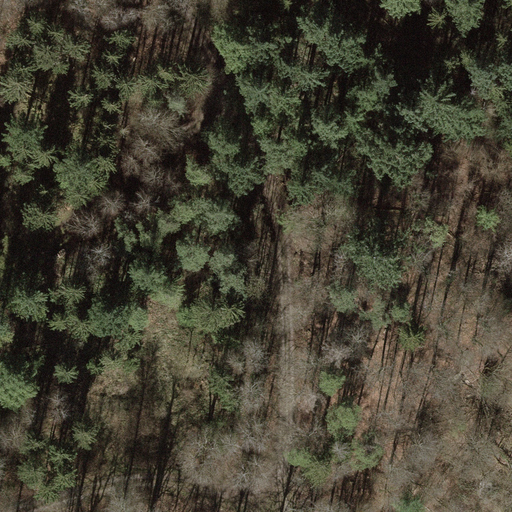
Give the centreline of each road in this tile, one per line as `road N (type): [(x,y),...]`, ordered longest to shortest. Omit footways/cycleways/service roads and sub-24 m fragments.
road 1 (track): [(285,511),(288,286),(267,177),(171,0)]
road 2 (track): [(5,511),(133,480),(187,482),(266,511)]
road 3 (track): [(225,97),(33,264)]
